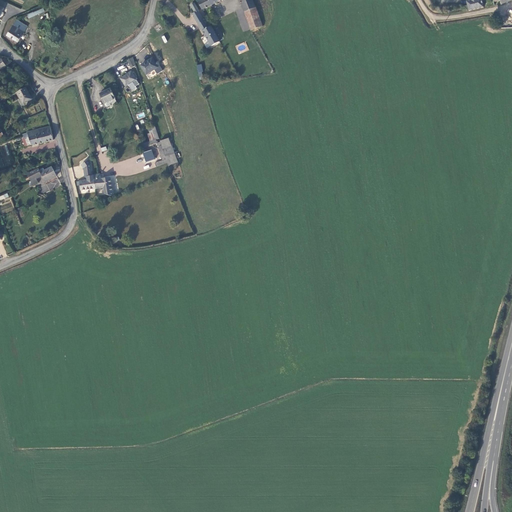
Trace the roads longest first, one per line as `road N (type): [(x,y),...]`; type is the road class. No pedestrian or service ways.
road 1 (unclassified): [(0,267),(39,250),(70,223),(72,192),(49,89)]
road 2 (unclassified): [(49,89),(140,38),(152,0)]
road 3 (primary): [(502,381),(469,511)]
